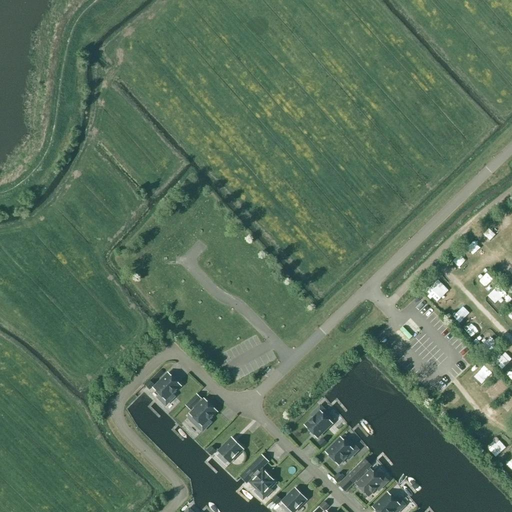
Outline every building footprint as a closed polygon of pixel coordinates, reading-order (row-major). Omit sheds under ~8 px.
[(486,270),(473,281),(480,289),(493,278),(486,270)] [(500,310),(511,299),(502,288),(490,299),(500,310)] [(477,342),(486,351),(498,339),(489,331),(477,342)] [(502,369),(510,362),(503,353),(494,361),(502,369)] [(473,376),(484,386),(496,373),(485,363),(473,376)] [(239,367),(233,370),(237,378),(248,373),(245,369),(241,371),(239,367)] [(180,386),(168,374),(154,389),(160,395),(157,398),(165,406),(175,397),(172,394),(180,386)] [(499,377),(486,389),(497,400),(509,387),(499,377)] [(149,381),(145,385),(150,390),(155,386),(150,380),(149,381)] [(201,399),(197,395),(186,406),(190,411),(193,408),(195,410),(190,415),(197,421),(194,424),(202,432),(211,423),(208,420),(216,412),(205,400),(203,402),(201,400),(201,399)] [(328,414),(320,406),(311,415),(313,418),(305,426),(317,438),(331,424),(325,417),(328,414)] [(323,438),(318,443),(323,448),(327,443),(323,438)] [(229,462),(242,449),(232,439),(219,452),(229,462)] [(347,445),(341,439),(326,453),(338,465),(346,457),(349,459),(358,450),(350,442),(347,445)] [(211,456),(216,452),(211,447),(207,451),(211,456)] [(262,472),(260,470),(268,462),(262,456),(240,477),(246,483),(251,479),(253,481),(251,483),(257,489),(255,492),(263,500),(272,491),(269,488),(274,483),(263,471),(262,472)] [(364,460),(339,485),(345,492),(356,481),(358,483),(356,485),(368,496),(376,488),(378,491),(388,482),(380,474),(377,476),(370,470),(369,472),(367,470),(371,466),(364,460)] [(338,473),(334,478),(338,482),(339,483),(344,479),(338,473)] [(291,511),(293,511),(305,500),(295,490),(282,503),(291,511)] [(373,508),(377,511),(392,511),(393,511),(392,511),(398,511),(405,506),(397,498),(394,500),(388,494),(373,508)] [(276,496),(271,501),(276,506),(281,501),(276,496)] [(324,501),(319,507),(325,511),(329,506),(324,501)]
